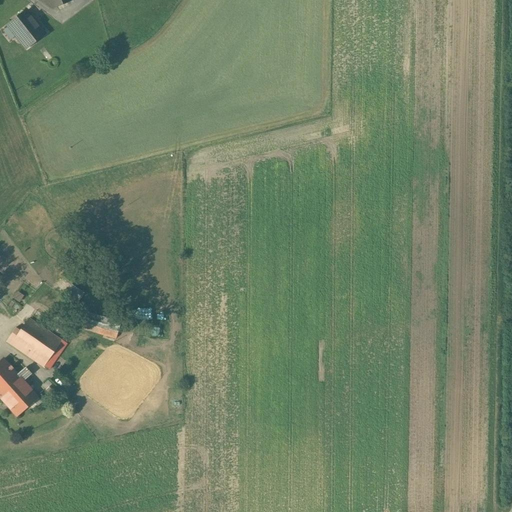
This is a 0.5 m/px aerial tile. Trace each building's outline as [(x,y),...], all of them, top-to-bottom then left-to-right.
[(51,0),(55,8),(70,2),(69,0),(51,0)] [(26,12),(9,26),(26,48),(44,34),(26,12)] [(72,284),(64,295),(77,303),(84,292),(72,284)] [(42,327),(29,318),(21,331),(16,327),(6,341),(43,367),(44,366),(49,359),(49,358),(63,337),(44,324),(42,327)] [(119,327),(86,318),(84,325),(96,328),(95,332),(116,338),(119,327)] [(0,394),(28,371),(25,368),(17,375),(3,359),(0,361),(0,394)] [(53,362),(49,359),(44,366),(49,369),(53,362)] [(28,371),(0,394),(0,396),(16,415),(37,397),(23,381),(31,374),(28,371)] [(52,384),(46,390),(54,398),(60,393),(52,384)]
